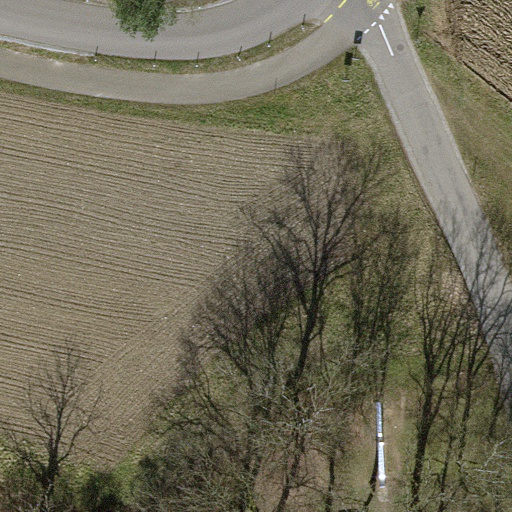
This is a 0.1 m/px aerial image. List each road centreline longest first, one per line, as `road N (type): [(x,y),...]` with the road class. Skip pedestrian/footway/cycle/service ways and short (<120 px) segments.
road 1 (residential): [(511,348),(355,0)]
road 2 (tertiary): [(278,0),(259,16),(114,40),(0,17)]
